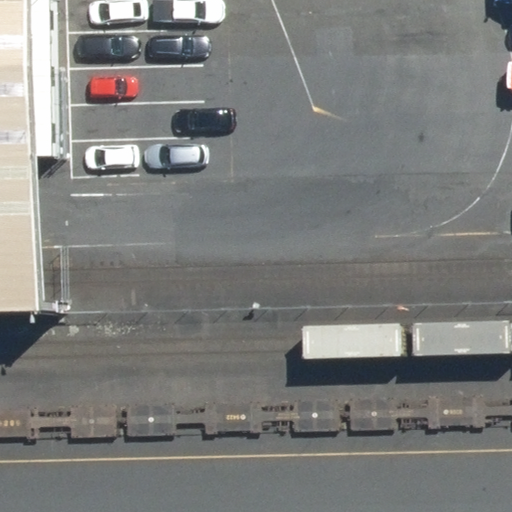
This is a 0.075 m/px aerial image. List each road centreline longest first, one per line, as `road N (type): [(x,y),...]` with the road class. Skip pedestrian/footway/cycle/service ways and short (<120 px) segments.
road 1 (unknown): [(0,505),(511,496)]
road 2 (unknown): [(381,0),(393,43),(386,113),(339,207),(237,237),(141,251)]
